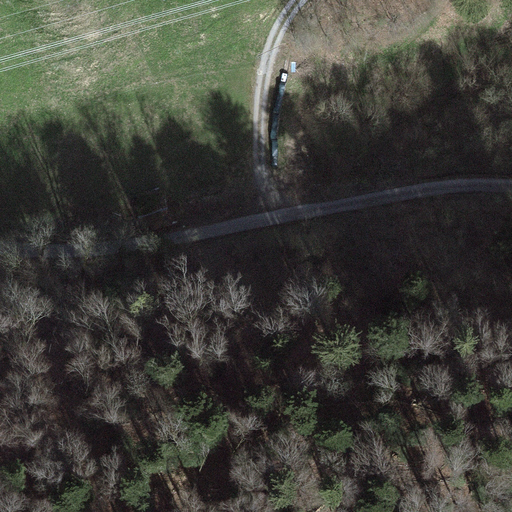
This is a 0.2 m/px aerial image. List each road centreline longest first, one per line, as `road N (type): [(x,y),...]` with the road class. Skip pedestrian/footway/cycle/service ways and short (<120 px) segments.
road 1 (unclassified): [(511,190),(443,189),(111,247),(0,247)]
road 2 (track): [(271,217),(261,144),(264,66),(301,0)]
